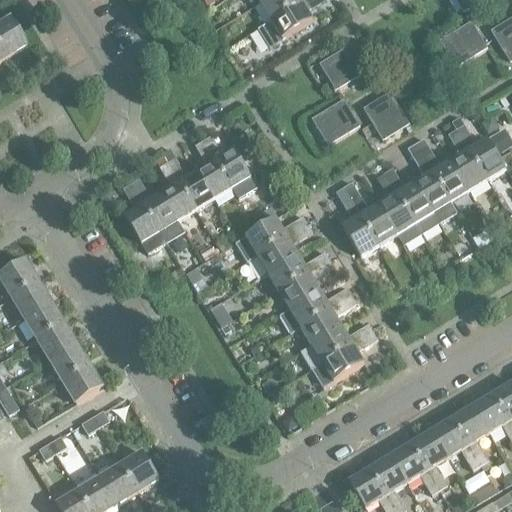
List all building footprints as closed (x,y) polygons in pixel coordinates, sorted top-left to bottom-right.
[(213,0),(202,0),(208,9),(216,4),(213,0)] [(272,0),(260,8),(271,26),(302,7),(312,0),(272,0)] [(312,0),(302,7),(271,26),(260,32),(272,51),(314,25),(307,14),(330,0),(312,0)] [(453,0),(464,17),(491,0),(453,0)] [(0,57),(4,64),(26,50),(8,22),(0,26),(0,57)] [(511,67),(511,66),(511,22),(491,35),(511,67)] [(456,72),(488,53),(472,26),(440,45),(456,72)] [(336,95),(368,76),(352,49),(320,68),(336,95)] [(383,145),(410,129),(390,97),(364,113),(383,145)] [(329,151),(361,131),(344,104),(312,123),(329,151)] [(457,134),(488,186),(507,174),(488,143),(477,149),(460,122),(452,127),(457,134)] [(511,143),(505,132),(488,143),(499,160),(511,151),(511,143)] [(451,165),(470,197),(488,186),(457,134),(449,139),(461,159),(451,165)] [(233,194),(252,183),(235,154),(224,161),(212,140),(204,145),(233,194)] [(452,208),(470,197),(451,165),(441,171),(425,144),(416,149),(452,208)] [(198,177),(215,205),(233,194),(204,145),(196,150),(208,170),(198,177)] [(458,217),(452,208),(416,149),(408,153),(425,181),(415,187),(440,228),(458,217)] [(197,216),(215,205),(198,177),(188,182),(176,162),(168,167),(197,216)] [(162,198),(179,227),(197,216),(168,167),(160,172),(172,192),(162,198)] [(385,178),(416,230),(422,239),(440,228),(415,187),(406,193),(393,173),(385,178)] [(422,239),(416,230),(385,178),(377,183),(389,203),(379,209),(398,240),(404,250),(422,239)] [(131,189),(161,238),(179,227),(162,198),(152,204),(140,184),(131,189)] [(344,192),(380,251),(398,240),(379,209),(369,215),(353,187),(344,192)] [(167,247),(161,238),(131,189),(124,193),(137,214),(125,221),(148,259),(167,247)] [(362,263),(380,251),(344,192),(337,197),(354,225),(343,232),(362,263)] [(262,217),(251,224),(257,233),(268,226),(262,217)] [(276,222),(245,241),(235,247),(247,266),(257,260),(288,241),(308,229),(303,221),(283,233),(276,222)] [(308,229),(288,241),(257,260),(268,278),(299,259),(293,250),(313,237),(308,229)] [(211,249),(201,256),(206,265),(217,258),(211,249)] [(279,296),(310,277),(330,265),(325,257),(305,269),(299,259),(268,278),(279,296)] [(0,279),(0,283),(12,303),(40,286),(27,264),(0,279)] [(289,314),(320,295),(314,285),(335,273),(330,265),(310,277),(279,296),(289,314)] [(198,272),(187,279),(193,289),(204,283),(198,272)] [(24,324),(53,307),(40,286),(12,303),(24,324)] [(203,295),(198,297),(205,308),(209,305),(209,300),(205,293),(203,295)] [(300,332),(331,313),(352,301),(347,293),(326,305),(320,295),(289,314),(279,320),(290,338),(300,332)] [(357,309),(352,301),(331,313),(300,332),(311,350),(342,331),(336,322),(357,309)] [(37,345),(66,328),(53,307),(24,324),(37,345)] [(222,307),(210,314),(216,323),(227,316),(222,307)] [(50,367),(79,349),(66,328),(37,345),(50,367)] [(348,341),(342,331),(311,350),(301,356),(312,374),(353,349),(374,337),(369,329),(348,341)] [(374,337),(353,349),(312,374),(323,393),(364,368),(358,358),(379,345),(374,337)] [(63,388),(91,370),(79,349),(50,367),(63,388)] [(256,349),(249,353),(254,360),(260,357),(256,349)] [(105,392),(91,370),(63,388),(76,410),(105,392)] [(270,385),(262,389),(269,400),(281,393),(276,385),(270,385)] [(511,388),(494,399),(511,427),(511,428),(511,388)] [(6,392),(0,396),(0,404),(3,409),(13,403),(6,392)] [(474,412),(490,439),(503,431),(511,446),(511,428),(511,427),(494,399),(474,412)] [(20,414),(13,403),(3,409),(9,420),(20,414)] [(489,466),(478,447),(490,439),(474,412),(453,424),(481,471),(489,466)] [(110,426),(104,415),(93,422),(99,432),(110,426)] [(294,417),(283,424),(289,435),(301,429),(294,417)] [(99,432),(93,422),(82,428),(89,439),(99,432)] [(433,437),(449,464),(462,456),(473,475),(481,471),(453,424),(433,437)] [(412,449),(429,476),(440,495),(448,491),(436,472),(449,464),(433,437),(412,449)] [(51,447),(57,458),(68,451),(61,441),(51,447)] [(57,458),(51,447),(40,454),(46,465),(57,458)] [(392,461),(408,489),(421,481),(433,500),(440,495),(429,476),(412,449),(392,461)] [(139,497),(161,484),(143,455),(121,468),(139,497)] [(405,511),(396,496),(408,489),(392,461),(371,474),(388,501),(394,511),(405,511)] [(100,481),(118,510),(139,497),(121,468),(100,481)] [(394,511),(388,501),(371,474),(350,487),(365,511),(370,511),(380,506),(384,511),(394,511)] [(511,478),(511,477),(503,482),(507,489),(511,486),(511,478)] [(79,494),(89,511),(114,511),(118,510),(100,481),(79,494)] [(492,489),(472,501),(478,509),(498,497),(492,489)] [(89,511),(79,494),(57,507),(60,511),(89,511)]
